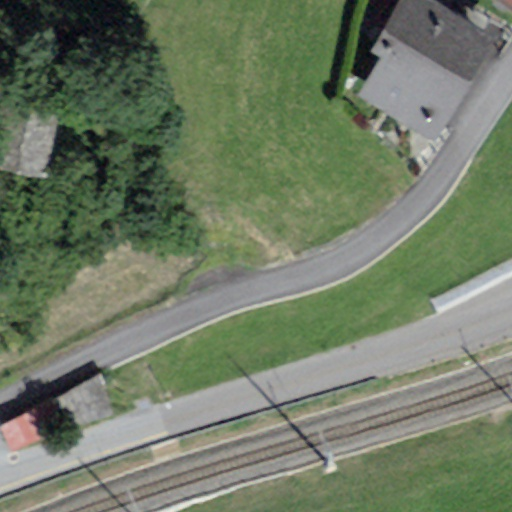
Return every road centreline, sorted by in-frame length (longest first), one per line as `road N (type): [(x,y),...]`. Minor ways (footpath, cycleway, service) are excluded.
road 1 (residential): [(0,405),(218,306),(439,238),(511,121)]
road 2 (unclassified): [(511,311),(0,467)]
